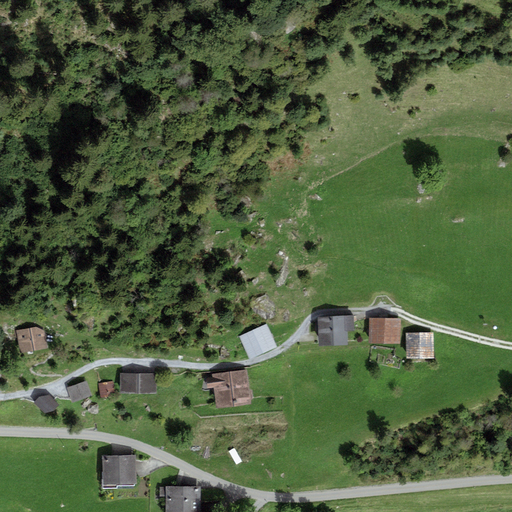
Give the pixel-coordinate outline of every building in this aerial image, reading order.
[(354,316),(318,318),(320,345),(348,344),(347,332),(355,331),(354,316)] [(399,320),(370,320),(370,342),(399,342),(399,320)] [(266,324),(240,338),(251,359),(277,345),(266,324)] [(35,329),(18,332),(21,351),(46,347),(44,333),(35,329)] [(431,335),(407,335),(407,357),(432,356),(431,335)] [(247,372),(212,377),(217,408),(252,403),(247,372)] [(158,375),(121,375),(121,394),(158,394),(158,375)] [(112,383),(100,385),(102,397),(114,395),(112,383)] [(86,384),(69,390),(74,404),(91,397),(86,384)] [(136,454),(103,455),(104,483),(137,481),(136,454)] [(200,511),(200,485),(166,485),(166,511),(200,511)]
